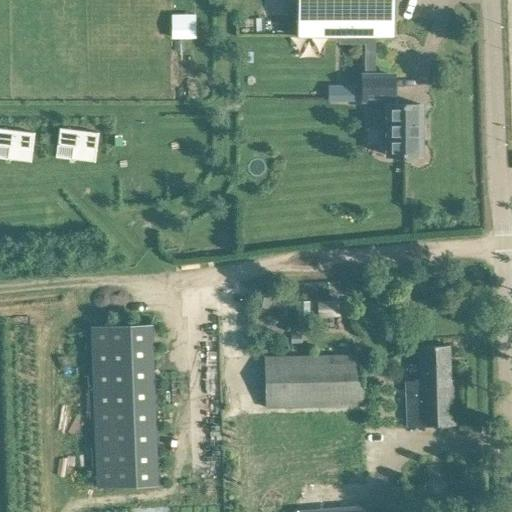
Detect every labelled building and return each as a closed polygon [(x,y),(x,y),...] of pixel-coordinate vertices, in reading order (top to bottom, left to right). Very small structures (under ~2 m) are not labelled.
[(393,0),(296,0),(296,37),(394,36),(393,0)] [(394,76),(362,76),(362,100),(373,100),(373,110),(388,110),(388,131),(388,156),(420,156),(420,104),(394,104),(394,76)] [(355,87),(329,87),(329,100),(355,100),(355,87)] [(319,319),(339,317),(338,300),(318,302),(319,319)] [(158,486),(152,324),(91,326),(96,488),(158,486)] [(449,346),(429,346),(420,347),(421,381),(407,381),(409,428),(456,426),(454,380),(450,380),(449,346)] [(362,356),(264,357),(265,408),(363,406),(362,356)] [(296,414),(299,484),(365,482),(363,412),(296,414)] [(431,500),(440,500),(446,494),(446,484),(440,478),(430,478),(424,485),(424,494),(431,500)] [(276,504),(276,496),(250,496),(250,504),(276,504)]
